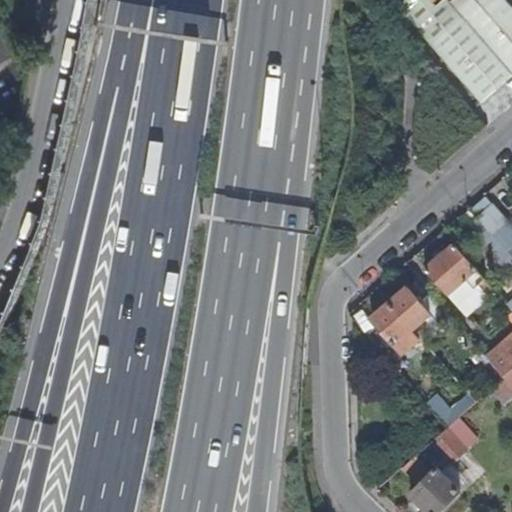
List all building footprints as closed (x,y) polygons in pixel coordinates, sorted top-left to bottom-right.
[(412,0),(405,7),(398,13),(413,30),(417,26),(486,103),(507,84),(433,0),(412,0)] [(403,0),(404,1),(405,0),(433,0),(507,84),(511,79),(511,6),(506,0),(403,0)] [(0,66),(17,58),(0,27),(0,66)] [(511,224),(497,208),(482,221),(510,252),(511,251),(511,224)] [(482,221),(481,219),(470,229),(511,275),(511,254),(510,252),(482,221)] [(481,287),(489,297),(497,290),(457,246),(429,271),(451,296),(467,282),(476,291),(481,287)] [(409,289),(392,304),(416,331),(433,316),(409,289)] [(424,340),(416,331),(392,304),(374,320),(406,356),(424,340)] [(511,339),(491,359),(508,378),(511,374),(511,339)] [(484,365),(501,384),(508,378),(491,359),(484,365)] [(493,392),(507,408),(511,403),(511,382),(508,378),(501,384),(493,392)] [(470,412),(464,406),(456,413),(442,398),(431,407),(451,430),(461,420),(470,412)] [(468,402),(464,406),(470,412),(474,409),(468,402)] [(476,438),(461,420),(451,430),(466,447),(476,438)] [(443,511),(463,493),(454,484),(458,480),(447,469),(468,450),(466,447),(451,430),(405,470),(421,488),(413,497),(428,511),(443,511)]
